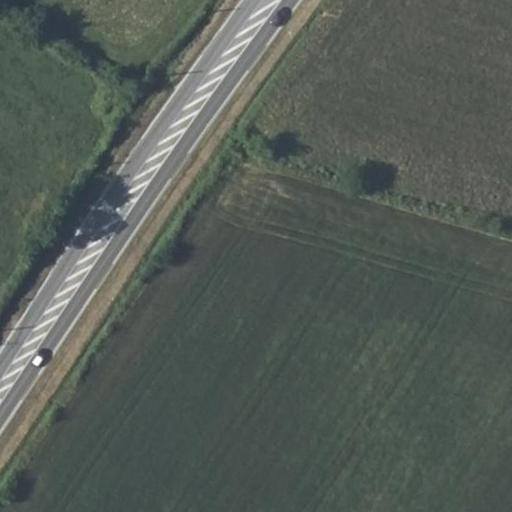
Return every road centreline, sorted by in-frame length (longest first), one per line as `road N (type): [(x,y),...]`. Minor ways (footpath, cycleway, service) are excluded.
road 1 (primary): [(273,0),(112,221),(0,393)]
road 2 (track): [(0,35),(170,139)]
